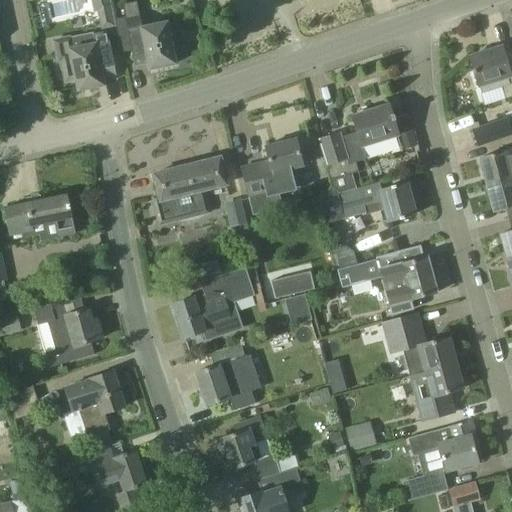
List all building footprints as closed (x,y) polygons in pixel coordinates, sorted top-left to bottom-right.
[(86,0),(38,0),(40,18),(88,12),(86,0)] [(96,9),(100,31),(114,28),(109,0),(89,0),(92,10),(96,9)] [(124,18),(114,20),(121,54),(131,52),(134,66),(147,63),(148,68),(149,70),(157,69),(175,65),(172,50),(176,49),(173,35),(169,36),(166,24),(141,29),(138,15),(124,18)] [(105,34),(93,37),(94,45),(71,50),(69,39),(53,43),(57,63),(61,62),(65,82),(75,80),(77,92),(103,86),(102,79),(114,76),(105,34)] [(511,66),(506,68),(500,49),(468,59),(477,88),(479,94),(500,88),(504,101),(511,98),(511,66)] [(338,194),(355,189),(348,166),(365,160),(362,148),(396,137),(387,108),(351,119),(356,134),(341,138),(340,133),(317,141),(331,188),(338,194)] [(472,132),(477,146),(503,137),(498,123),(472,132)] [(511,151),(479,161),(486,187),(511,180),(511,137),(511,138),(511,141),(511,151)] [(241,167),(252,210),(282,203),(278,186),(292,182),(289,172),(303,168),(303,166),(307,165),(304,154),(299,156),(296,141),(291,142),(290,139),(279,142),(280,144),(264,148),(268,161),(241,167)] [(198,217),(208,215),(202,192),(225,186),(219,159),(186,167),(198,214),(198,217)] [(159,200),(154,201),(160,224),(198,214),(186,167),(153,175),(159,200)] [(511,180),(486,187),(493,214),(509,210),(511,221),(511,180)] [(403,219),(414,216),(406,186),(394,189),(394,187),(389,189),(389,190),(381,192),(378,183),(355,189),(338,194),(331,188),(319,204),(324,225),(365,214),(364,207),(381,202),(387,223),(398,220),(399,222),(403,221),(403,219)] [(55,223),(58,238),(75,235),(66,197),(3,210),(9,237),(32,232),(31,228),(55,223)] [(224,203),(229,229),(246,225),(241,200),(224,203)] [(511,232),(500,236),(507,262),(511,260),(511,232)] [(330,250),(334,271),(356,265),(353,252),(342,247),(330,250)] [(375,262),(390,316),(411,311),(408,302),(435,295),(426,260),(400,267),(397,255),(375,262)] [(309,273),(271,282),(275,299),(313,290),(309,273)] [(195,300),(173,307),(182,340),(204,333),(206,342),(234,333),(228,311),(235,309),(233,305),(254,299),(248,278),(226,285),(228,290),(207,296),(209,305),(198,308),(195,300)] [(304,295),(286,300),(293,326),(311,320),(304,295)] [(45,353),(49,368),(93,355),(90,343),(102,340),(97,321),(91,323),(88,311),(56,321),(52,307),(51,307),(50,305),(33,310),(37,326),(47,323),(55,350),(45,353)] [(424,372),(455,364),(447,338),(426,344),(418,313),(380,324),(388,356),(417,348),(424,372)] [(0,321),(0,337),(21,332),(17,317),(0,321)] [(195,375),(206,407),(247,392),(237,360),(256,354),(251,341),(210,355),(214,367),(194,373),(195,375)] [(407,377),(420,423),(455,414),(449,394),(462,390),(455,364),(424,372),(407,377)] [(104,415),(124,408),(112,374),(91,381),(64,389),(71,415),(79,412),(87,439),(109,432),(104,415)] [(342,379),(329,383),(333,396),(346,392),(342,379)] [(6,397),(15,421),(40,411),(31,387),(6,397)] [(235,435),(218,441),(228,472),(231,471),(232,473),(242,470),(241,468),(253,464),(248,448),(255,446),(252,435),(264,432),(259,418),(232,426),(235,435)] [(343,429),(350,452),(375,444),(368,422),(343,429)] [(440,450),(446,472),(478,464),(472,443),(475,439),(471,423),(446,429),(409,438),(414,456),(440,450)] [(117,498),(121,511),(125,511),(143,506),(138,489),(146,486),(146,485),(150,484),(144,465),(140,467),(134,451),(113,458),(110,448),(48,469),(53,483),(92,470),(97,487),(119,480),(124,496),(117,498)] [(257,482),(295,469),(297,468),(294,457),(253,470),(257,482)] [(288,511),(280,487),(299,482),(295,469),(257,482),(260,494),(237,501),(240,511),(288,511)] [(436,494),(432,476),(403,482),(408,501),(436,494)] [(450,489),(453,506),(478,500),(474,483),(450,489)] [(0,504),(0,511),(13,511),(10,501),(0,504)]
